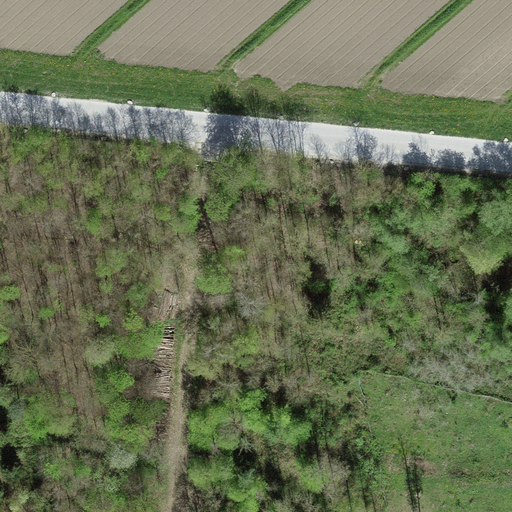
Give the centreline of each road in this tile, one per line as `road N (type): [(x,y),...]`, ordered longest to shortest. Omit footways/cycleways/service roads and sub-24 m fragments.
road 1 (unclassified): [(0,102),(511,156)]
road 2 (track): [(214,124),(172,511)]
